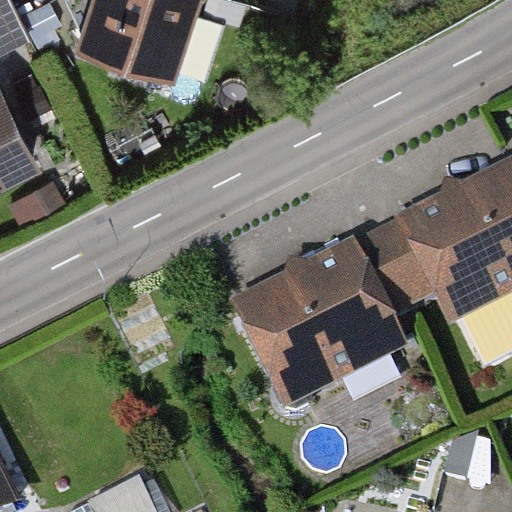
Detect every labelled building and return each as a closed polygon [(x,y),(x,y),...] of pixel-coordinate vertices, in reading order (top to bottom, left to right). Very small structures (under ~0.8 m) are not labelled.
[(0,0),(0,58),(34,39),(11,0),(0,0)] [(74,0),(64,28),(79,34),(91,0),(74,0)] [(207,0),(102,0),(89,50),(186,77),(207,0)] [(5,90),(0,92),(0,196),(46,174),(5,90)] [(511,171),(391,233),(437,321),(511,282),(511,171)] [(349,248),(235,307),(290,414),(404,356),(349,248)] [(20,511),(0,469),(0,511),(20,511)] [(157,511),(143,484),(93,510),(93,511),(157,511)]
